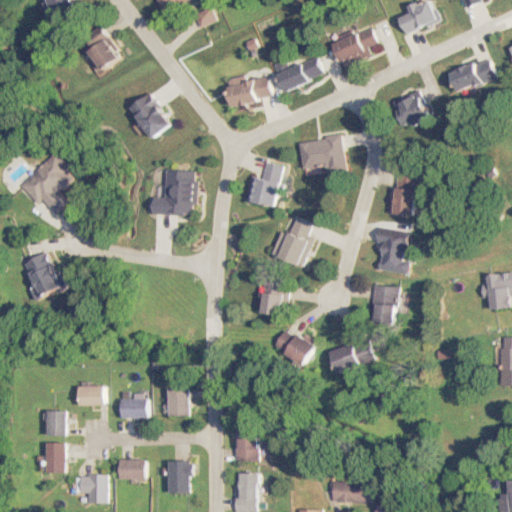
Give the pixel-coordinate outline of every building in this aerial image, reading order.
[(54,0),(62,17),(82,9),(78,0),(54,0)] [(161,0),(166,11),(191,0),(161,0)] [(411,33),(403,17),(415,12),(411,5),(421,0),(422,3),(428,0),(433,0),(437,8),(440,7),(445,19),(430,26),(429,24),(423,26),(423,27),(411,33)] [(471,8),(467,0),(484,0),(485,1),(471,8)] [(202,26),(219,21),(215,7),(197,12),(202,26)] [(347,66),(334,39),(360,28),(363,34),(375,28),(381,42),(371,46),(374,53),(347,66)] [(321,56),(328,72),(314,78),(314,80),(290,91),(278,63),(289,59),(293,68),(321,56)] [(462,90),(454,72),(462,69),(461,68),(471,64),(471,65),(478,62),(479,64),(493,58),(501,76),(478,86),(477,84),(462,90)] [(237,106),(232,80),(236,77),(246,75),(250,77),(250,79),(258,77),(259,78),(274,75),(278,94),(262,97),(263,100),(237,106)] [(396,100),(423,88),(426,96),(424,97),(432,114),(423,118),(425,121),(418,125),(416,121),(407,125),(396,100)] [(136,105),(157,138),(176,125),(155,92),(136,105)] [(350,170),(345,135),(303,140),(306,168),(331,164),(332,173),(350,170)] [(60,152),(25,184),(41,203),(46,198),(60,213),(72,202),(63,192),(81,175),(60,152)] [(255,176),(251,201),(280,205),(286,164),(269,162),(267,177),(255,176)] [(393,212),(419,215),(424,166),(403,163),(400,187),(396,187),(393,212)] [(277,253),(308,266),(317,241),(311,239),(317,223),(301,216),(294,234),(286,231),(277,253)] [(410,272),(415,231),(383,227),(381,241),(387,242),(384,269),(410,272)] [(67,287),(52,252),(29,262),(40,287),(34,289),(39,300),(67,287)] [(511,271),(491,274),(492,284),(485,285),(487,297),(494,296),(496,309),(511,307),(511,271)] [(286,313),(287,293),(292,293),(292,282),(268,281),(267,313),(286,313)] [(400,322),(401,285),(378,285),(377,322),(400,322)] [(278,348),(310,363),(320,344),(287,328),(278,348)] [(336,351),(342,372),(380,359),(374,339),(336,351)] [(194,389),(174,388),(173,415),(194,415),(194,389)] [(125,417),(151,417),(152,398),(125,398),(125,417)] [(72,435),(72,410),(53,410),(53,435),(72,435)] [(262,461),(262,425),(239,425),(239,461),(262,461)] [(70,472),(71,442),(52,441),(51,471),(70,472)] [(123,478),(149,478),(150,459),(124,458),(123,478)] [(195,493),(196,461),(174,460),(173,492),(195,493)] [(261,511),(262,472),(240,472),(240,511),(261,511)] [(111,502),(111,474),(84,474),(84,483),(79,483),(79,491),(92,491),(92,502),(111,502)] [(336,501),(374,501),(374,481),(337,480),(336,501)] [(405,511),(390,497),(376,511),(405,511)]
